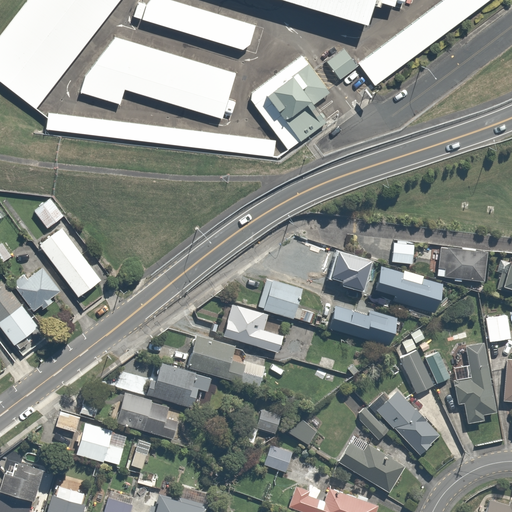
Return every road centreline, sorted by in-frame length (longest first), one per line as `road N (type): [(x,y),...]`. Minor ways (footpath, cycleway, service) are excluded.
road 1 (secondary): [(511,118),(284,201),(110,332)]
road 2 (residential): [(511,245),(331,222),(298,225),(140,332),(110,332)]
road 3 (secondary): [(110,332),(0,415)]
